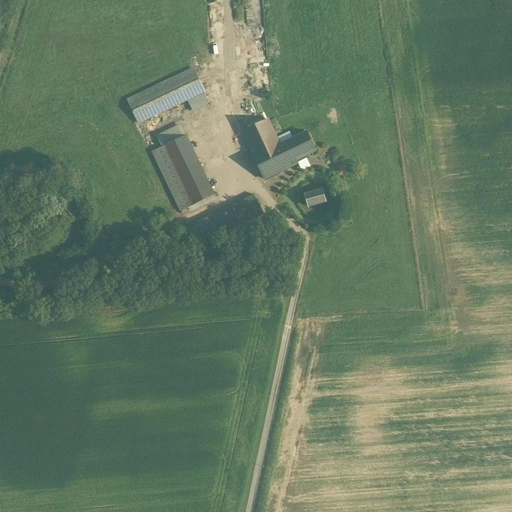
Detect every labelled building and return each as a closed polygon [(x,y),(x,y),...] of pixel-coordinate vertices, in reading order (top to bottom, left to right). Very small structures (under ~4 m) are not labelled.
[(193,69),(127,100),(138,123),(204,91),(193,69)] [(268,120),(242,132),(264,179),(290,167),(280,145),(268,120)] [(306,132),(280,145),(290,167),(298,163),(296,160),(315,151),(306,132)] [(186,136),(152,152),(179,208),(180,211),(214,195),(186,136)] [(322,189),(305,194),(308,206),(325,202),(322,189)] [(254,194),(187,226),(196,245),(245,222),(263,213),(254,194)] [(171,256),(186,249),(177,232),(162,239),(171,256)]
